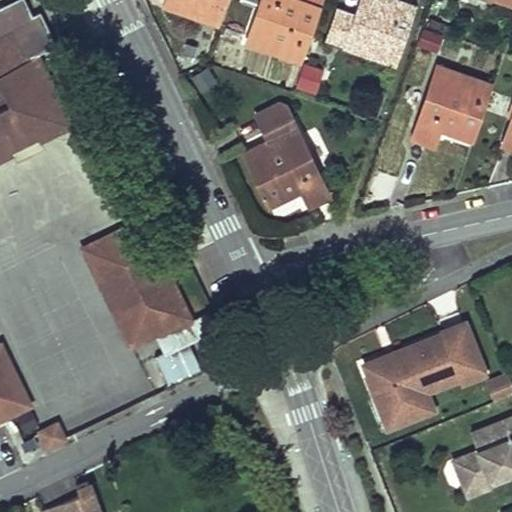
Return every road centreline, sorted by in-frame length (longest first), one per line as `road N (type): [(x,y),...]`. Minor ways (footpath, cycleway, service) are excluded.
road 1 (residential): [(0,494),(289,353)]
road 2 (tertiary): [(103,0),(245,286)]
road 3 (residential): [(511,215),(245,286)]
road 4 (tertiary): [(289,353),(339,511)]
